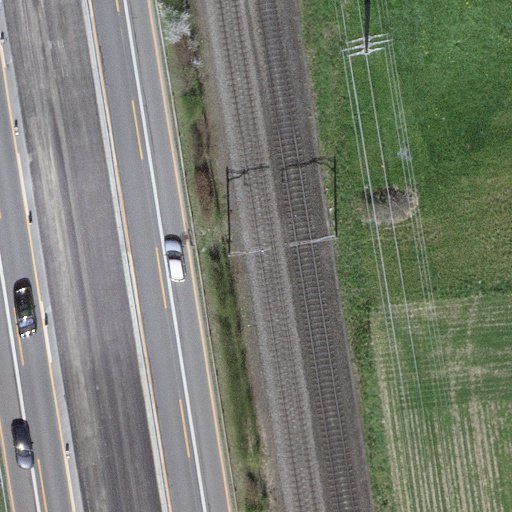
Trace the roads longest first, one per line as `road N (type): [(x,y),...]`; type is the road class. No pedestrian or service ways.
road 1 (motorway): [(170,511),(89,0)]
road 2 (motorway): [(0,28),(76,511)]
